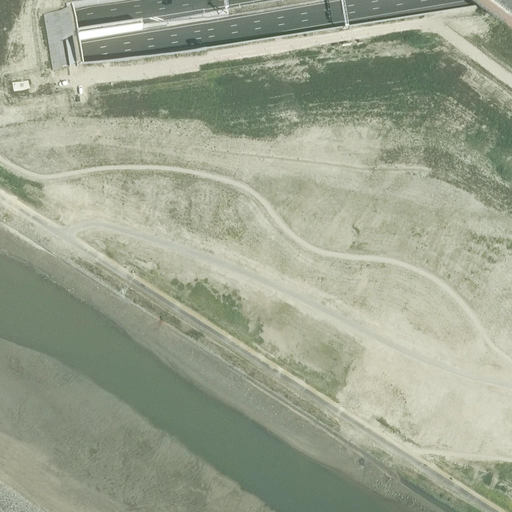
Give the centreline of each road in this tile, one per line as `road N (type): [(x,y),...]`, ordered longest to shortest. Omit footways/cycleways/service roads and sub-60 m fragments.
road 1 (motorway): [(0,70),(412,0)]
road 2 (motorway): [(199,0),(0,33)]
